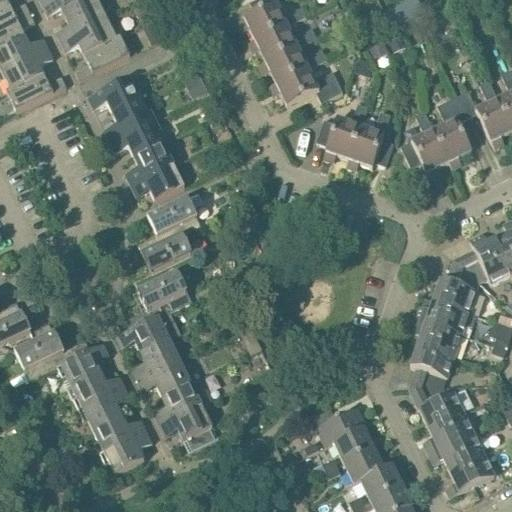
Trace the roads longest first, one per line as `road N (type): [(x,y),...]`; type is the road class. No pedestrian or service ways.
road 1 (residential): [(422,232),(292,179),(274,156),(209,0)]
road 2 (residential): [(441,511),(377,380),(422,232)]
road 3 (residential): [(0,198),(30,260),(87,232),(37,125)]
